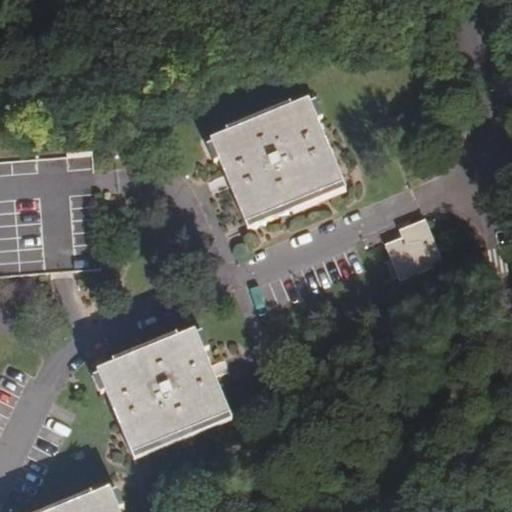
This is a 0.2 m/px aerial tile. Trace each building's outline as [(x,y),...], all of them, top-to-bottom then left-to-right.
[(248,227),(345,185),(310,102),(213,144),(248,227)] [(0,281),(57,278),(102,275),(96,187),(94,160),(0,166),(0,281)] [(398,278),(400,282),(443,264),(425,221),(413,226),(416,234),(385,247),(391,261),(386,263),(393,281),(398,278)] [(416,234),(413,226),(400,232),(403,239),(416,234)] [(233,417),(198,334),(100,375),(135,459),(233,417)] [(120,511),(112,493),(66,511),(120,511)]
